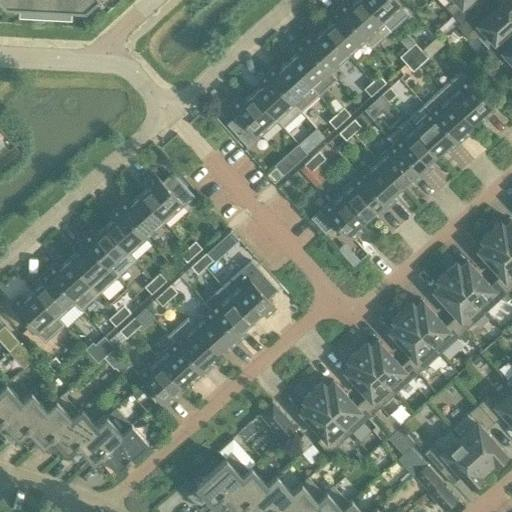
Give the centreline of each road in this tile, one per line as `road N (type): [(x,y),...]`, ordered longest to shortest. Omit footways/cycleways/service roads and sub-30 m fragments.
road 1 (residential): [(105,505),(333,295),(354,318),(511,172)]
road 2 (residential): [(169,113),(0,264)]
road 3 (residential): [(298,0),(169,113)]
